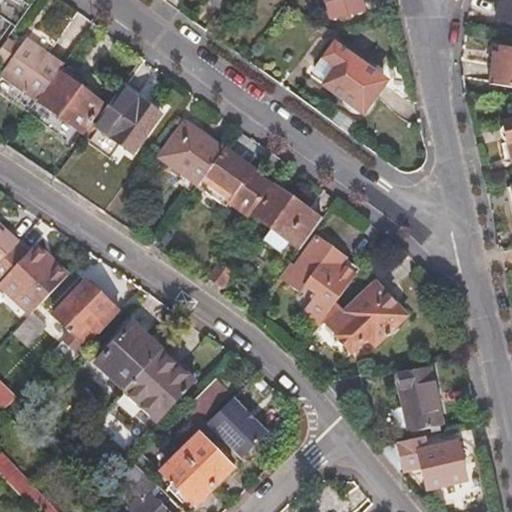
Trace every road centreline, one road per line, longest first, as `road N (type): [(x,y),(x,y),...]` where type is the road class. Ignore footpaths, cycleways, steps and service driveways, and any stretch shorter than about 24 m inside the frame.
road 1 (unclassified): [(0,160),(291,383),(330,438)]
road 2 (residential): [(464,219),(379,193),(112,0)]
road 3 (residential): [(417,8),(464,219)]
road 4 (residential): [(464,219),(511,427)]
